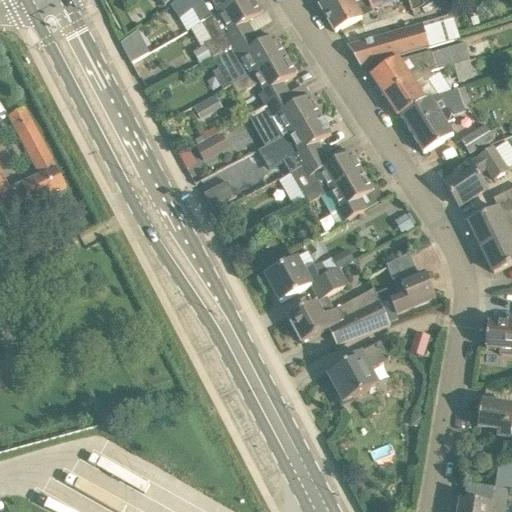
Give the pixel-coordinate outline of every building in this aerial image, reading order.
[(158,0),(165,8),(174,0),(158,0)] [(190,13),(198,25),(201,23),(241,0),(179,0),(170,7),(180,21),(190,13)] [(251,0),(241,0),(201,23),(212,43),(206,47),(213,60),(254,36),(248,24),(261,16),(251,0)] [(334,0),(320,6),(319,7),(335,34),(362,21),(357,11),(370,7),(372,11),(401,0),(334,0)] [(423,27),(347,48),(361,70),(430,50),(423,27)] [(116,42),(126,63),(144,55),(135,34),(116,42)] [(236,85),(253,75),(285,57),(274,38),(260,46),(254,36),(213,60),(218,71),(225,67),(236,85)] [(471,46),(476,60),(490,56),(486,42),(471,46)] [(385,98),(412,80),(429,69),(432,74),(454,67),(470,62),(465,44),(431,53),(400,61),(399,60),(371,77),(385,98)] [(201,67),(213,60),(206,47),(202,50),(194,54),(201,67)] [(285,57),(253,75),(236,85),(229,89),(235,99),(258,85),(264,94),(259,97),(265,108),(289,94),(283,84),(297,76),(285,57)] [(475,79),(470,62),(454,67),(459,84),(475,79)] [(437,96),(429,83),(435,78),(432,74),(429,69),(412,80),(385,98),(399,119),(401,118),(431,99),(437,96)] [(465,114),(457,91),(431,100),(431,99),(401,118),(425,155),(454,137),(447,126),(454,121),(452,118),(465,114)] [(289,94),(265,108),(248,119),(266,149),(288,136),(320,116),(310,98),(296,106),(289,94)] [(202,124),(214,118),(206,103),(194,109),(202,124)] [(38,177),(9,192),(0,173),(0,218),(30,204),(31,207),(66,188),(23,109),(6,119),(38,177)] [(259,153),(269,169),(283,161),(291,175),(301,170),(324,156),(317,145),(332,136),(320,116),(288,136),(266,149),(259,153)] [(470,156),(480,150),(495,141),(486,127),(461,142),(470,156)] [(211,142),(197,150),(205,163),(219,155),(211,142)] [(509,172),(507,169),(494,148),(471,163),(470,161),(452,173),(456,178),(444,186),(459,209),(487,191),(479,178),(486,173),(493,183),(509,172)] [(329,192),(361,173),(351,154),(330,167),(324,156),(301,170),(291,175),(301,191),(308,205),(318,199),(329,192)] [(373,193),(361,173),(329,192),(340,211),(335,214),(342,225),(353,219),(367,211),(361,200),(373,193)] [(211,215),(234,203),(226,187),(203,199),(211,215)] [(469,225),(481,250),(511,235),(511,191),(494,200),(499,211),(469,225)] [(233,208),(218,215),(226,231),(241,223),(233,208)] [(406,216),(395,223),(402,235),(413,228),(406,216)] [(511,235),(481,250),(494,276),(511,266),(511,235)] [(349,251),(333,259),(339,271),(340,271),(354,263),(349,251)] [(409,256),(387,266),(393,281),(416,271),(409,256)] [(348,287),(339,271),(329,277),(323,264),(306,273),(299,259),(283,267),(266,277),(280,304),(311,287),(320,302),(348,287)] [(389,299),(396,316),(436,299),(426,275),(402,285),(405,292),(389,299)] [(329,331),(337,347),(338,348),(391,328),(376,294),(326,320),(317,303),(288,319),(302,345),(329,331)] [(511,322),(508,322),(507,326),(488,324),(486,352),(500,353),(500,357),(511,358),(511,322)] [(352,401),(363,395),(378,387),(370,372),(390,361),(380,343),(355,358),(346,362),(348,366),(329,376),(339,394),(335,396),(342,407),(353,401),(352,401)] [(511,408),(482,404),(478,430),(498,433),(497,440),(511,442),(511,441),(511,408)] [(423,430),(424,417),(412,416),(410,428),(423,430)] [(458,511),(511,511),(511,492),(495,490),(492,507),(460,502),(458,511)]
